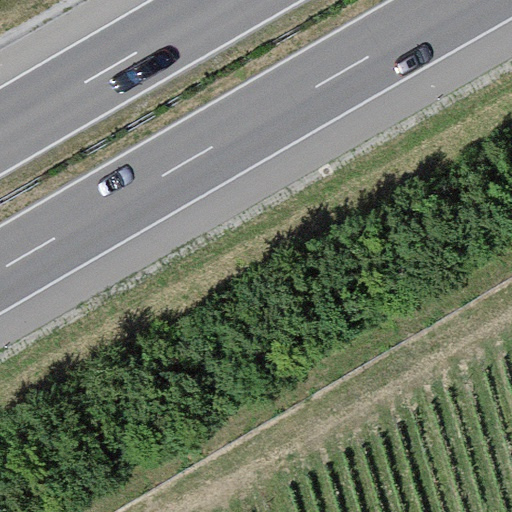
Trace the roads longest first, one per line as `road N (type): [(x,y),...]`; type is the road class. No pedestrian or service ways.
road 1 (motorway): [(0,271),(469,0)]
road 2 (track): [(154,511),(511,298)]
road 3 (motorway): [(229,0),(0,132)]
